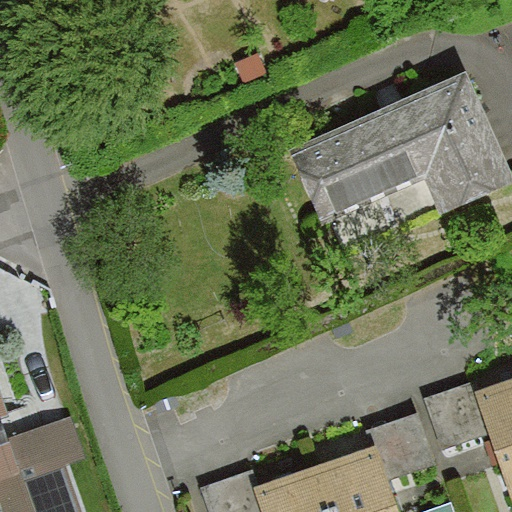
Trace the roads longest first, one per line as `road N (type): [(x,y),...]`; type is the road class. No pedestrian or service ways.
road 1 (residential): [(52,205),(155,511)]
road 2 (residential): [(0,23),(52,205)]
